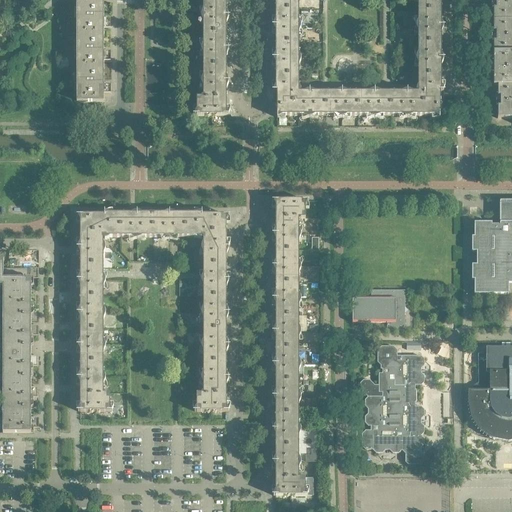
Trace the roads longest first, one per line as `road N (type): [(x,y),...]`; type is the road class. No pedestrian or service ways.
road 1 (residential): [(232,488),(266,488),(265,219),(251,210)]
road 2 (residential): [(57,489),(54,252),(44,243),(0,243)]
road 3 (residential): [(251,210),(234,221),(232,488)]
road 4 (residential): [(80,488),(232,488)]
